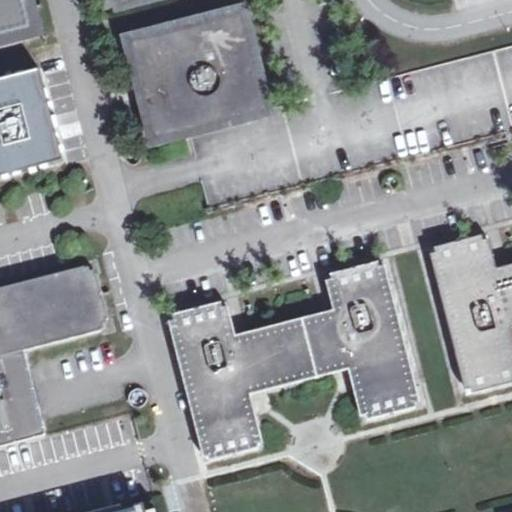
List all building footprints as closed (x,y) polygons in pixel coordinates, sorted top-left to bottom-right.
[(0,0),(0,42),(33,34),(36,38),(38,38),(42,37),(44,34),(44,31),(41,28),(38,27),(30,0),(0,0)] [(236,17),(235,20),(191,31),(139,45),(137,43),(135,43),(133,44),(132,46),(135,50),(155,131),(154,134),(155,136),(158,136),(160,134),(263,108),(264,105),(263,103),(260,102),(240,23),(243,19),(241,16),(238,15),(236,17)] [(511,51),(192,144),(211,215),(511,134),(511,51)] [(55,60),(0,73),(0,175),(79,155),(55,60)] [(511,267),(497,272),(488,236),(430,251),(467,397),(511,386),(511,267)] [(98,264),(0,288),(0,446),(47,433),(25,353),(115,328),(98,264)] [(363,425),(422,410),(384,264),(327,280),(335,313),(236,338),(226,305),(170,320),(207,464),(264,450),(251,401),(351,375),(363,425)] [(157,511),(154,501),(112,511),(157,511)]
